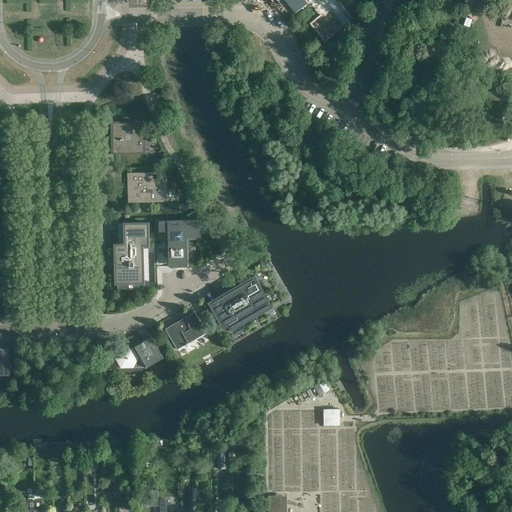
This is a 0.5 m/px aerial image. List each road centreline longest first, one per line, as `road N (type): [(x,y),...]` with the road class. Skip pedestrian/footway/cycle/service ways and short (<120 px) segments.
road 1 (tertiary): [(491,158),(420,153),(350,113),(305,86),(270,29),(249,18),(125,15)]
road 2 (residential): [(54,329),(135,321),(232,263)]
road 3 (residential): [(54,329),(51,147)]
